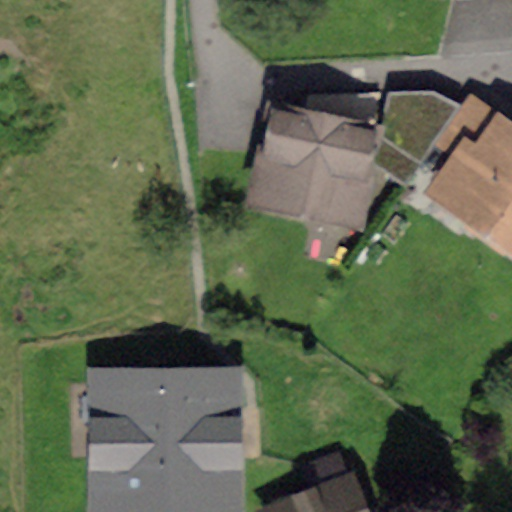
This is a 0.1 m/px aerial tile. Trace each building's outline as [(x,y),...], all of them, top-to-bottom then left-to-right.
[(260,185),(350,204),(375,86),(307,89),(302,113),(277,107),(260,185)] [(511,130),(488,114),(441,181),(511,230),(511,130)] [(413,163),(429,139),(380,128),(374,155),(413,163)] [(98,376),(99,502),(227,501),(227,375),(98,376)] [(263,506),(265,511),(359,511),(335,451),(306,463),(315,486),(263,506)]
